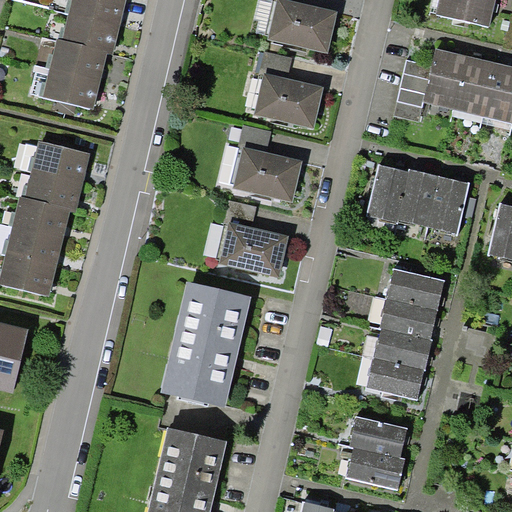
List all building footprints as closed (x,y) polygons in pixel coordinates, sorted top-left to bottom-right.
[(129,0),(78,0),(69,40),(62,38),(48,97),(97,109),(110,54),(116,55),(129,0)] [(302,4),(286,0),(276,0),(276,1),(268,40),(328,53),(338,11),(302,4)] [(489,27),(495,0),(439,0),(436,15),(489,27)] [(263,73),(287,78),(291,58),(263,51),(258,72),(263,73)] [(511,124),(511,68),(434,51),(421,103),(511,124)] [(287,78),(263,73),(254,115),(315,128),(324,86),(287,78)] [(238,146),(243,147),(267,153),(272,131),(243,124),(238,146)] [(94,156),(44,144),(32,197),(24,196),(4,284),(55,295),(74,210),(82,211),(94,156)] [(267,153),(243,147),(234,188),(292,201),(301,161),(267,153)] [(465,235),(477,185),(417,170),(416,173),(387,166),(375,216),(404,223),(405,220),(465,235)] [(511,206),(500,203),(487,256),(511,262),(511,206)] [(289,235),(230,222),(220,264),(279,277),(289,235)] [(394,268),(387,298),(438,309),(445,279),(394,268)] [(251,296),(186,281),(161,392),(225,407),(251,296)] [(387,298),(380,327),(431,339),(438,309),(387,298)] [(32,335),(0,327),(0,385),(18,390),(32,335)] [(380,327),(373,357),(424,369),(431,339),(380,327)] [(373,357),(366,387),(417,399),(424,369),(373,357)] [(415,430),(363,417),(356,448),(361,449),(353,479),(405,491),(412,459),(408,458),(415,430)] [(210,511),(227,443),(168,429),(147,511),(210,511)]
